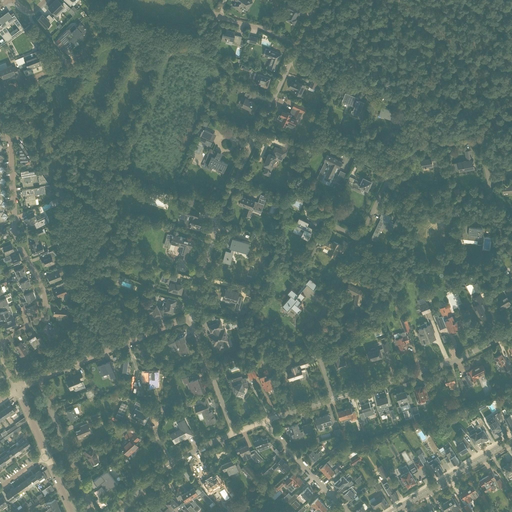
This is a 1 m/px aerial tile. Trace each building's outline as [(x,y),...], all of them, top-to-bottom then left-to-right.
[(57,0),(55,0),(52,3),(61,12),(65,8),(66,8),(68,6),(64,2),(61,4),(57,0)] [(236,0),(232,5),(240,11),(244,5),(248,8),(253,2),(249,0),(236,0)] [(52,3),(48,7),(57,16),(61,12),(52,3)] [(301,11),(289,4),(286,7),(291,10),(287,17),(290,19),(289,21),(291,22),(291,23),(292,23),(294,24),(297,19),(295,18),(297,15),(299,15),(301,11)] [(8,12),(3,15),(9,24),(13,21),(19,29),(21,31),(24,29),(14,15),(11,17),(8,12)] [(39,16),(37,18),(40,22),(45,27),(53,19),(49,14),(46,17),(45,18),(42,14),(40,17),(39,16)] [(3,15),(0,17),(0,21),(0,22),(2,24),(0,24),(0,26),(9,39),(13,37),(11,35),(5,27),(9,24),(3,15)] [(61,35),(62,35),(58,39),(59,39),(61,41),(60,41),(61,41),(61,42),(62,41),(64,43),(63,44),(67,48),(68,47),(69,48),(70,47),(71,48),(74,45),(72,43),(77,38),(79,40),(83,35),(81,33),(83,31),(78,25),(76,28),(74,26),(69,31),(67,29),(68,28),(67,28),(67,29),(61,35)] [(0,33),(5,40),(6,42),(9,39),(0,26),(0,33)] [(223,34),(221,40),(226,41),(225,43),(229,44),(230,40),(233,41),(233,44),(240,46),(242,36),(237,35),(236,36),(234,36),(235,32),(226,30),(225,34),(223,34)] [(30,33),(27,35),(31,40),(35,37),(32,32),(30,33)] [(256,44),(256,42),(258,37),(248,35),(247,41),(256,44)] [(35,37),(31,40),(35,47),(40,43),(35,37)] [(267,49),(265,55),(268,56),(271,57),(268,67),(275,70),(281,54),(267,49)] [(32,68),(41,65),(38,59),(41,58),(39,50),(32,53),(33,56),(28,58),(29,60),(25,61),(28,69),(32,67),(32,68)] [(6,76),(8,76),(7,75),(9,75),(10,75),(11,75),(11,76),(18,73),(15,66),(12,67),(11,65),(0,69),(0,70),(0,72),(0,74),(2,80),(7,78),(6,76)] [(255,73),(252,80),(258,82),(257,84),(267,87),(270,77),(259,74),(255,73)] [(292,81),(289,87),(292,88),(291,91),(299,95),(304,84),(300,82),(299,83),(296,82),(295,83),(292,81)] [(312,81),(308,89),(313,91),(317,83),(312,81)] [(241,97),(239,102),(243,104),(242,105),(251,110),(250,112),(254,114),(258,105),(254,103),(254,102),(249,100),(251,96),(253,93),(251,92),(252,91),(245,88),(244,91),(246,92),(243,98),(241,97)] [(356,97),(346,93),(344,97),(346,97),(344,101),(355,105),(352,112),(358,114),(361,107),(363,102),(358,100),(357,99),(357,98),(356,97)] [(379,101),(378,106),(377,109),(380,111),(379,114),(393,120),(396,113),(391,112),(389,111),(390,109),(382,106),(383,102),(379,101)] [(306,108),(299,104),(297,109),(294,108),(291,114),(286,112),(282,111),(281,115),(279,114),(277,118),(281,119),(279,123),(286,126),(287,124),(288,123),(287,123),(289,120),(290,121),(290,123),(294,125),(297,120),(298,120),(299,116),(300,117),(303,112),(304,113),(306,108)] [(205,129),(201,137),(207,140),(211,132),(205,129)] [(20,150),(19,150),(20,163),(23,163),(24,165),(25,165),(24,163),(29,160),(29,161),(26,155),(28,154),(24,147),(21,148),(21,149),(20,149),(20,150)] [(205,160),(209,162),(208,166),(207,165),(207,166),(206,168),(205,168),(205,169),(211,171),(212,168),(213,166),(220,169),(222,170),(224,171),(223,172),(224,172),(228,163),(220,160),(222,155),(220,153),(210,149),(207,154),(206,155),(207,155),(205,160)] [(264,164),(267,166),(263,173),(269,176),(272,167),(271,167),(277,155),(278,156),(278,155),(284,158),(287,151),(281,149),(279,153),(275,152),(273,155),(269,153),(264,164)] [(467,161),(458,162),(454,163),(455,169),(456,170),(457,170),(459,170),(460,171),(463,171),(463,170),(470,169),(474,169),(474,168),(473,161),(473,160),(472,160),(470,150),(465,151),(467,161)] [(320,172),(317,177),(322,179),(321,180),(331,185),(337,174),(335,173),(338,167),(339,167),(340,165),(342,166),(343,163),(341,162),(342,162),(327,155),(324,160),(325,160),(329,162),(329,163),(329,162),(330,163),(326,170),(325,172),(324,174),(320,172)] [(439,157),(421,160),(422,167),(430,166),(433,165),(435,165),(436,169),(437,178),(443,177),(441,168),(439,157)] [(22,178),(20,178),(21,181),(22,182),(23,187),(28,186),(33,185),(32,182),(31,181),(30,177),(38,176),(39,177),(38,178),(39,184),(47,182),(39,170),(28,172),(28,170),(25,171),(20,172),(21,176),(22,176),(22,178)] [(340,170),(335,181),(336,181),(342,184),(347,174),(340,170)] [(359,181),(355,179),(353,183),(354,184),(353,186),(361,190),(362,188),(367,190),(371,182),(363,177),(363,178),(361,177),(359,181)] [(511,195),(511,194),(511,183),(507,184),(508,186),(502,187),(503,193),(511,192),(511,195)] [(26,189),(22,190),(23,196),(26,195),(26,197),(25,198),(26,204),(27,205),(28,205),(28,206),(30,206),(29,205),(31,205),(36,204),(35,199),(34,199),(35,198),(35,197),(34,196),(33,194),(45,192),(44,189),(51,188),(49,185),(44,186),(26,189)] [(239,203),(247,206),(247,208),(244,214),(246,215),(247,216),(247,215),(249,216),(252,208),(253,206),(256,207),(262,209),(262,210),(265,202),(264,202),(259,200),(258,200),(258,202),(255,201),(255,200),(241,196),(241,197),(240,197),(238,201),(239,202),(239,203)] [(186,220),(184,225),(188,226),(192,227),(193,224),(196,225),(203,228),(205,222),(197,219),(199,213),(187,210),(185,219),(186,220)] [(29,217),(24,220),(27,226),(31,224),(33,229),(32,229),(33,229),(33,230),(48,222),(49,222),(46,217),(37,221),(33,212),(28,214),(29,217)] [(392,218),(386,215),(382,213),(379,218),(382,219),(379,224),(378,223),(371,239),(375,241),(382,227),(392,232),(393,228),(395,229),(396,226),(399,220),(397,218),(394,224),(390,222),(392,218)] [(299,218),(297,222),(294,228),(303,232),(301,236),(308,239),(310,234),(313,228),(307,225),(308,222),(299,218)] [(425,220),(424,225),(427,225),(426,235),(445,237),(446,228),(440,227),(440,229),(435,228),(433,228),(431,228),(432,220),(425,220)] [(465,225),(462,225),(462,226),(461,232),(460,239),(464,239),(477,240),(477,244),(482,244),(483,236),(482,236),(483,228),(472,227),(472,225),(465,224),(465,225)] [(2,225),(0,226),(0,236),(0,237),(8,233),(7,232),(7,231),(7,230),(6,229),(5,227),(3,229),(2,227),(2,225)] [(193,240),(188,238),(177,236),(178,232),(174,231),(173,235),(168,234),(166,241),(171,243),(182,246),(180,256),(187,258),(189,248),(191,249),(193,240)] [(230,262),(232,255),(234,251),(233,251),(234,248),(239,250),(242,251),(243,247),(248,248),(250,242),(242,240),(241,241),(236,240),(236,239),(232,238),(229,238),(228,240),(230,241),(228,246),(232,247),(231,252),(226,250),(222,262),(226,263),(226,262),(230,263),(230,262)] [(324,239),(321,246),(325,248),(329,250),(328,253),(335,256),(336,254),(340,257),(342,252),(343,252),(347,243),(343,241),(341,245),(333,242),(332,244),(327,242),(328,241),(324,239)] [(41,255),(46,253),(48,252),(47,248),(44,250),(41,244),(36,246),(34,242),(29,244),(31,248),(30,249),(33,255),(40,252),(41,255)] [(11,244),(3,247),(5,253),(4,254),(5,257),(12,254),(11,255),(10,252),(14,250),(11,244)] [(313,245),(308,256),(311,257),(316,248),(316,247),(313,245)] [(47,257),(40,259),(43,266),(46,264),(46,266),(51,264),(53,263),(51,257),(56,255),(52,251),(48,252),(46,253),(47,257)] [(5,257),(3,258),(4,261),(6,262),(10,260),(12,259),(14,264),(21,261),(19,255),(16,256),(15,253),(12,254),(5,257)] [(17,276),(12,278),(12,279),(14,282),(16,281),(18,280),(24,277),(23,275),(26,273),(23,267),(20,268),(19,265),(16,267),(17,269),(14,271),(17,276)] [(54,270),(53,271),(49,273),(50,275),(47,276),(48,277),(47,277),(47,279),(48,280),(49,282),(50,282),(56,280),(55,279),(60,277),(59,272),(62,271),(63,269),(62,268),(61,267),(54,270)] [(505,270),(503,271),(508,280),(511,278),(511,274),(511,273),(509,274),(508,271),(507,269),(505,270)] [(171,275),(170,277),(166,276),(165,282),(169,283),(168,284),(171,285),(169,290),(170,290),(173,291),(173,292),(177,293),(177,292),(181,293),(183,286),(176,284),(176,282),(174,281),(174,280),(176,281),(177,277),(171,275)] [(18,280),(16,281),(17,283),(19,282),(22,290),(23,292),(27,290),(25,288),(31,286),(28,279),(25,280),(24,277),(18,280)] [(318,286),(314,282),(310,279),(306,283),(314,290),(318,286)] [(69,280),(65,282),(62,283),(58,285),(59,288),(53,291),(55,297),(63,294),(63,295),(67,294),(64,287),(70,284),(69,280)] [(478,283),(474,285),(478,292),(484,290),(480,282),(478,280),(476,281),(478,283)] [(509,304),(511,302),(509,298),(509,299),(508,297),(509,296),(510,297),(511,296),(511,291),(506,281),(499,285),(500,288),(503,286),(506,290),(504,291),(506,295),(502,298),(503,299),(499,301),(501,305),(498,306),(501,310),(507,306),(509,305),(509,304)] [(349,284),(346,290),(355,294),(354,304),(360,305),(362,291),(349,284)] [(225,294),(224,298),(236,301),(235,305),(240,306),(243,297),(239,296),(239,297),(238,296),(239,292),(235,291),(235,290),(235,289),(234,291),(231,290),(231,289),(229,289),(226,289),(225,293),(224,294),(225,294)] [(304,296),(301,293),(300,292),(298,295),(291,289),(288,292),(291,295),(282,306),(284,307),(287,311),(291,306),(298,312),(301,308),(297,304),(304,296)] [(33,291),(28,293),(24,295),(26,301),(22,302),(24,306),(30,303),(29,300),(35,298),(33,291)] [(0,296),(0,298),(0,300),(0,299),(0,306),(1,306),(2,309),(9,306),(6,298),(8,297),(7,294),(0,296)] [(489,315),(487,310),(486,310),(487,309),(479,294),(475,297),(480,305),(474,308),(480,320),(489,315)] [(153,304),(146,307),(148,309),(146,310),(148,315),(149,314),(150,317),(154,315),(152,312),(158,309),(161,316),(168,313),(169,311),(173,312),(174,308),(175,308),(175,307),(175,305),(176,305),(176,304),(175,304),(176,300),(174,299),(174,298),(171,298),(168,298),(166,306),(166,305),(165,305),(163,305),(163,306),(158,308),(157,305),(153,306),(153,304)] [(31,306),(30,303),(24,306),(25,310),(27,315),(36,311),(34,305),(31,306)] [(430,310),(428,304),(427,303),(420,307),(423,314),(430,310)] [(73,305),(67,305),(62,304),(62,309),(54,308),(53,315),(56,316),(56,319),(61,320),(61,316),(65,316),(66,309),(73,310),(73,305)] [(9,306),(2,309),(3,311),(0,312),(0,319),(9,316),(7,310),(10,309),(9,306)] [(444,312),(443,313),(441,313),(443,317),(442,317),(441,318),(440,319),(438,315),(438,314),(438,315),(435,316),(434,316),(435,316),(436,319),(436,320),(438,323),(437,323),(438,324),(438,323),(445,321),(449,331),(453,329),(454,331),(455,330),(456,331),(459,330),(459,329),(466,326),(466,324),(463,325),(462,324),(463,322),(462,321),(461,321),(461,319),(454,322),(449,310),(445,312),(445,311),(444,312)] [(6,323),(3,324),(6,331),(11,329),(11,328),(16,326),(16,324),(15,320),(14,321),(13,317),(9,319),(5,320),(6,323)] [(410,330),(406,320),(401,322),(404,332),(410,330)] [(220,322),(213,325),(209,326),(211,332),(213,332),(214,334),(209,336),(213,346),(216,345),(218,351),(226,348),(223,342),(228,341),(225,330),(220,332),(219,329),(223,328),(220,322)] [(59,328),(58,328),(54,325),(52,328),(47,324),(42,329),(51,336),(55,331),(56,332),(59,328)] [(435,339),(433,334),(431,329),(432,328),(431,324),(419,329),(423,338),(421,339),(422,344),(435,339)] [(398,333),(394,334),(395,338),(394,338),(394,340),(394,341),(395,346),(397,345),(398,349),(399,348),(401,353),(408,350),(405,343),(406,343),(409,342),(406,336),(405,333),(403,332),(399,333),(398,333)] [(34,334),(28,338),(34,348),(40,344),(42,348),(46,346),(39,336),(36,338),(34,334)] [(175,338),(168,341),(170,347),(177,344),(179,351),(180,350),(182,355),(184,354),(185,354),(186,354),(186,353),(188,352),(186,348),(187,347),(184,341),(185,340),(184,337),(176,340),(175,338)] [(15,346),(21,356),(27,352),(27,351),(29,350),(25,343),(22,345),(21,342),(15,346)] [(382,357),(381,353),(385,352),(383,348),(380,349),(380,348),(375,350),(375,348),(371,349),(371,351),(367,352),(369,361),(382,357)] [(506,362),(504,360),(505,359),(503,357),(501,354),(495,358),(497,362),(495,363),(498,370),(503,367),(505,371),(509,369),(506,362)] [(338,355),(337,355),(333,357),(337,369),(347,365),(347,364),(350,363),(347,355),(344,356),(345,360),(340,362),(338,355)] [(292,368),(293,372),(288,374),(289,379),(299,376),(299,378),(303,376),(303,375),(304,375),(303,371),(305,370),(304,367),(303,367),(303,366),(309,364),(306,357),(300,361),(301,365),(300,365),(292,368)] [(117,376),(113,366),(111,361),(98,366),(102,376),(110,373),(112,378),(117,376)] [(468,374),(466,375),(466,376),(469,382),(477,378),(476,377),(482,374),(482,375),(487,372),(485,369),(482,365),(475,368),(475,367),(467,372),(468,374)] [(151,371),(143,372),(143,381),(148,381),(148,380),(150,380),(150,387),(155,386),(155,384),(158,383),(158,376),(157,376),(157,374),(158,374),(158,372),(155,372),(151,372),(151,371)] [(80,380),(83,379),(80,373),(73,376),(74,378),(67,381),(70,389),(74,388),(74,387),(76,386),(78,389),(84,387),(85,387),(82,381),(80,382),(80,380)] [(188,376),(183,378),(182,378),(184,384),(188,382),(193,395),(205,391),(203,387),(202,387),(198,378),(189,381),(188,376)] [(456,386),(455,381),(453,376),(444,379),(446,385),(449,384),(450,388),(456,386)] [(235,378),(230,380),(234,393),(236,392),(236,394),(244,392),(243,387),(248,386),(246,378),(242,379),(242,377),(236,379),(235,378)] [(279,391),(277,386),(275,386),(272,377),(266,379),(265,377),(260,378),(264,387),(265,387),(266,390),(273,387),(275,392),(279,391)] [(425,400),(425,399),(428,398),(424,386),(421,387),(421,386),(415,388),(416,391),(415,391),(418,402),(420,401),(421,404),(425,402),(425,400)] [(92,390),(85,392),(87,398),(88,398),(94,395),(92,390)] [(405,391),(396,394),(400,406),(409,404),(409,402),(411,401),(409,394),(406,394),(405,391)] [(381,397),(381,398),(377,399),(378,403),(377,404),(381,415),(390,412),(388,405),(389,404),(387,396),(385,397),(385,396),(381,397)] [(144,412),(143,411),(143,412),(141,411),(141,410),(139,410),(140,408),(141,408),(143,404),(136,401),(134,405),(137,406),(136,408),(132,415),(131,416),(132,416),(144,422),(144,423),(145,422),(144,422),(148,415),(149,414),(148,414),(143,412),(144,412)] [(361,404),(363,411),(364,413),(360,414),(363,424),(364,423),(367,422),(365,414),(367,414),(368,416),(375,413),(373,406),(371,407),(369,402),(361,404)] [(76,403),(70,405),(66,407),(67,410),(66,410),(70,420),(77,417),(75,413),(79,412),(77,407),(77,406),(76,403)] [(207,403),(195,408),(197,413),(202,411),(206,424),(216,420),(212,410),(209,410),(208,409),(209,409),(207,403)] [(5,408),(9,414),(10,416),(15,413),(10,405),(5,408)] [(353,407),(345,409),(348,420),(357,418),(356,415),(355,410),(354,410),(353,407)] [(9,414),(5,408),(0,411),(4,418),(9,414)] [(345,409),(339,411),(338,412),(341,424),(345,423),(344,420),(346,420),(347,420),(347,421),(348,420),(345,409)] [(485,419),(485,420),(488,424),(489,424),(490,426),(490,427),(491,428),(492,428),(494,432),(496,430),(497,432),(501,429),(498,423),(499,422),(498,420),(499,420),(500,420),(500,419),(502,419),(503,419),(500,411),(497,412),(497,414),(490,418),(490,417),(486,419),(485,419)] [(331,423),(330,419),(329,414),(315,419),(319,430),(324,428),(323,425),(331,423)] [(478,429),(475,431),(482,441),(484,440),(485,442),(489,439),(483,430),(484,429),(481,425),(484,423),(480,417),(477,419),(480,425),(477,427),(478,429)] [(181,429),(175,432),(170,434),(175,443),(187,437),(187,438),(193,435),(190,431),(190,429),(189,430),(184,420),(178,423),(181,429)] [(87,424),(85,424),(80,426),(81,429),(76,431),(79,439),(82,437),(81,434),(90,431),(87,424)] [(303,426),(304,428),(299,430),(297,424),(286,428),(287,433),(290,432),(291,437),(299,434),(300,436),(308,434),(307,432),(311,430),(309,424),(303,426)] [(463,436),(466,433),(461,428),(458,431),(463,436)] [(482,441),(475,431),(474,429),(471,431),(472,434),(470,436),(472,439),(474,443),(477,442),(478,444),(482,441)] [(126,438),(128,437),(130,440),(121,447),(128,455),(138,447),(135,442),(139,439),(134,433),(132,435),(130,432),(124,436),(126,438)] [(20,439),(19,440),(21,442),(25,448),(30,445),(24,436),(20,439)] [(254,441),(257,448),(265,445),(266,444),(269,447),(270,447),(269,447),(272,445),(272,444),(270,442),(269,442),(268,442),(267,438),(263,440),(262,438),(261,437),(258,438),(259,439),(254,441)] [(470,444),(465,438),(464,437),(460,440),(462,442),(456,445),(462,454),(468,450),(466,447),(470,444)] [(16,446),(21,452),(25,448),(21,442),(19,440),(17,442),(19,444),(16,446)] [(15,443),(10,447),(12,449),(16,455),(21,452),(16,446),(15,443)] [(250,451),(249,449),(247,444),(242,447),(242,446),(240,447),(240,448),(236,450),(238,453),(241,452),(242,455),(244,459),(253,455),(252,452),(250,452),(250,451)] [(340,445),(328,452),(329,452),(330,455),(338,450),(342,447),(340,445)] [(459,461),(455,454),(450,446),(445,450),(446,451),(442,454),(441,453),(442,452),(441,452),(440,452),(447,463),(451,460),(454,464),(459,461)] [(309,453),(308,454),(313,461),(317,457),(322,453),(317,447),(308,449),(309,453)] [(93,448),(88,450),(83,452),(85,457),(87,456),(89,460),(88,460),(90,464),(92,463),(92,464),(93,464),(93,466),(98,464),(93,452),(94,452),(93,448)] [(12,449),(7,453),(11,459),(16,455),(12,449)] [(416,451),(415,451),(417,455),(420,459),(421,461),(422,463),(426,461),(423,456),(424,456),(420,449),(416,451)] [(5,450),(0,454),(2,456),(6,462),(11,459),(7,453),(5,450)] [(359,456),(351,462),(353,465),(361,460),(359,456)] [(430,456),(426,458),(427,460),(432,468),(433,468),(437,474),(440,473),(443,471),(442,469),(441,469),(436,461),(434,462),(430,456)] [(229,462),(221,465),(224,471),(227,469),(229,474),(238,471),(241,470),(245,473),(245,472),(251,478),(255,475),(245,465),(241,468),(240,469),(237,461),(235,462),(234,459),(233,459),(233,458),(228,460),(229,462)] [(269,464),(262,471),(265,474),(268,472),(272,468),(273,467),(276,469),(279,466),(284,472),(286,470),(289,467),(282,458),(279,461),(276,458),(269,464)] [(422,463),(421,461),(420,459),(414,462),(418,469),(424,465),(422,463)] [(322,464),(319,467),(325,473),(334,465),(329,460),(323,465),(322,464)] [(507,464),(508,464),(502,468),(503,468),(502,469),(504,472),(505,471),(507,476),(506,476),(509,481),(511,479),(511,471),(507,463),(507,464)] [(334,465),(325,473),(329,477),(334,473),(335,473),(336,473),(339,470),(337,467),(336,467),(334,465)] [(381,465),(377,467),(384,478),(388,475),(381,465)] [(403,478),(399,480),(403,486),(406,484),(408,486),(409,486),(410,486),(411,485),(411,484),(416,481),(411,473),(406,465),(402,468),(405,473),(401,475),(403,478)] [(99,476),(94,480),(98,485),(101,482),(105,488),(104,488),(105,489),(107,491),(115,485),(117,483),(118,482),(107,469),(101,474),(100,473),(99,474),(100,475),(99,476)] [(43,477),(45,479),(47,477),(43,471),(41,473),(39,470),(34,474),(39,480),(43,477)] [(282,479),(275,486),(278,489),(284,484),(286,482),(293,489),(297,486),(302,481),(295,473),(289,478),(289,477),(285,481),(285,482),(282,479)] [(480,480),(479,481),(481,484),(482,483),(486,491),(490,488),(490,489),(495,486),(498,484),(499,486),(501,488),(504,487),(502,484),(499,479),(496,481),(491,473),(480,480)] [(39,480),(34,474),(30,477),(34,483),(39,480)] [(343,475),(338,480),(334,483),(337,486),(336,487),(338,490),(342,487),(343,486),(345,488),(348,485),(349,486),(351,484),(351,485),(353,483),(351,481),(349,482),(343,475)] [(208,481),(204,484),(209,491),(210,491),(210,492),(213,490),(213,489),(219,485),(221,487),(224,484),(221,479),(219,480),(217,476),(213,479),(212,477),(210,478),(211,479),(209,480),(209,479),(207,480),(208,481)] [(30,477),(25,481),(29,487),(31,489),(33,488),(31,485),(34,483),(30,477)] [(29,487),(25,481),(20,484),(24,490),(29,487)] [(378,482),(374,485),(377,491),(382,488),(378,482)] [(20,484),(15,488),(19,493),(21,496),(26,492),(24,490),(20,484)] [(51,485),(46,487),(45,488),(48,493),(54,489),(51,485)] [(473,485),(467,489),(472,498),(479,494),(477,491),(476,491),(473,485)] [(395,492),(393,492),(390,486),(386,489),(385,489),(389,495),(390,495),(393,501),(399,498),(395,492)] [(188,491),(194,500),(193,499),(200,495),(209,504),(212,501),(212,502),(213,502),(200,487),(197,489),(199,491),(197,492),(194,487),(190,489),(188,490),(188,491)] [(303,491),(299,495),(300,496),(299,497),(303,501),(306,498),(306,499),(306,498),(313,492),(308,487),(303,491)] [(351,487),(342,492),(343,493),(344,494),(343,495),(345,497),(346,497),(348,500),(349,499),(356,492),(351,487)] [(15,488),(10,491),(14,497),(16,499),(21,496),(19,493),(15,488)] [(461,492),(462,495),(460,496),(463,500),(465,499),(466,501),(472,498),(467,489),(461,492)] [(10,491),(5,495),(8,499),(9,500),(11,502),(12,502),(16,499),(14,497),(10,491)] [(188,491),(182,495),(186,501),(187,503),(190,501),(191,502),(194,507),(193,508),(190,505),(187,508),(190,511),(196,511),(195,511),(200,507),(194,500),(188,491)] [(289,493),(282,499),(285,502),(287,500),(291,497),(292,496),(289,493)] [(291,497),(287,501),(290,504),(293,500),(292,499),(296,495),(295,494),(292,496),(291,497)] [(172,497),(166,503),(169,506),(167,508),(170,511),(172,510),(176,507),(177,508),(179,506),(172,497)] [(382,499),(380,497),(371,503),(374,508),(381,503),(383,508),(388,504),(384,498),(382,499)] [(452,497),(447,501),(453,511),(454,511),(458,510),(457,508),(460,507),(455,498),(453,499),(452,497)] [(49,501),(45,503),(43,504),(44,507),(47,506),(48,509),(58,505),(55,499),(53,500),(52,498),(48,500),(49,501)] [(318,498),(314,501),(309,506),(311,508),(312,507),(314,510),(322,503),(318,498)] [(442,504),(443,506),(441,507),(444,511),(449,511),(450,511),(449,511),(451,511),(453,511),(447,501),(442,504)] [(322,503),(314,510),(314,511),(326,511),(325,510),(327,508),(322,503)] [(363,506),(356,510),(357,511),(364,511),(363,510),(365,509),(365,510),(368,508),(369,507),(364,503),(362,505),(363,506)]
